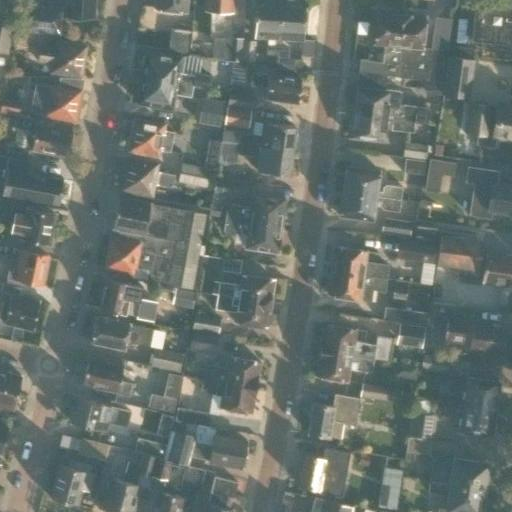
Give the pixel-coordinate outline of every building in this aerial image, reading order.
[(95,0),(66,0),(65,19),(80,20),(80,16),(94,17),(95,0)] [(154,0),(154,9),(185,13),(186,0),(154,0)] [(232,12),(235,13),(235,0),(233,0),(232,0),(204,0),(204,11),(211,11),(209,37),(230,38),(232,12)] [(511,0),(474,0),(470,41),(511,45),(511,0)] [(62,7),(28,5),(26,31),(60,34),(62,7)] [(277,67),(281,7),(255,5),(253,39),(273,40),(273,45),(266,44),(266,54),(277,55),(276,66),(277,67)] [(281,7),(277,67),(300,70),(301,58),(288,56),(289,46),(283,45),(283,41),(302,42),(305,9),(281,7)] [(397,51),(398,46),(401,15),(378,13),(374,44),(384,45),(382,62),(360,59),(358,72),(386,75),(397,77),(400,51),(397,51)] [(431,49),(422,49),(425,18),(401,15),(398,46),(397,51),(400,51),(397,77),(440,82),(446,25),(434,24),(431,49)] [(13,24),(0,21),(0,51),(8,53),(13,24)] [(169,50),(189,53),(192,30),(171,28),(169,50)] [(33,34),(19,33),(17,46),(31,47),(33,34)] [(87,45),(55,40),(54,47),(40,45),(38,61),(51,63),(50,73),(82,77),(87,45)] [(255,40),(243,40),(241,63),(253,63),(255,40)] [(303,40),(301,55),(312,56),(314,41),(303,40)] [(241,61),(242,42),(230,41),(229,58),(228,60),(241,61)] [(140,77),(191,87),(193,76),(177,73),(180,58),(145,52),(140,77)] [(469,98),(474,61),(449,57),(443,94),(469,98)] [(233,63),(230,83),(244,85),(246,65),(233,63)] [(297,104),(300,79),(274,76),(276,67),(253,64),(250,86),(267,88),(265,100),(297,104)] [(384,90),(386,75),(358,72),(353,112),(386,116),(386,119),(414,123),(416,107),(403,105),(402,111),(398,111),(400,92),(384,90)] [(210,75),(195,73),(193,86),(208,88),(210,75)] [(189,97),(191,87),(140,77),(135,103),(170,109),(173,94),(189,97)] [(424,97),(440,95),(439,82),(423,84),(424,97)] [(81,90),(45,83),(45,85),(35,83),(29,111),(75,120),(81,90)] [(255,94),(229,90),(227,105),(253,109),(255,94)] [(0,107),(0,110),(18,114),(21,101),(2,97),(0,107)] [(497,106),(496,112),(489,111),(489,107),(472,104),(467,131),(477,133),(475,145),(493,148),(495,135),(511,138),(511,106),(509,106),(508,107),(497,106)] [(225,124),(248,127),(250,109),(227,106),(225,124)] [(415,122),(427,123),(428,107),(417,106),(416,107),(415,122)] [(198,123),(219,126),(221,112),(201,109),(198,123)] [(413,132),(414,123),(386,119),(386,116),(353,112),(350,136),(383,141),(385,124),(391,124),(390,129),(413,132)] [(39,119),(15,115),(13,127),(28,129),(25,146),(7,143),(4,156),(30,160),(32,150),(70,156),(74,128),(38,122),(39,119)] [(161,149),(170,151),(173,131),(164,130),(165,123),(133,117),(127,151),(159,157),(161,149)] [(238,144),(291,152),(295,127),(262,123),(259,143),(254,142),(255,135),(239,133),(238,142),(238,144)] [(217,163),(219,148),(220,140),(208,139),(205,161),(217,163)] [(291,152),(238,144),(238,142),(220,140),(219,148),(217,163),(225,164),(236,161),(237,155),(252,157),(253,150),(258,151),(256,171),(288,175),(291,152)] [(403,156),(425,159),(427,144),(405,142),(403,156)] [(155,184),(173,187),(175,174),(158,171),(159,161),(126,156),(120,191),(153,197),(155,184)] [(0,157),(0,181),(4,183),(1,197),(58,207),(63,180),(35,175),(28,174),(30,162),(0,157)] [(425,161),(405,158),(403,172),(424,175),(425,161)] [(429,158),(427,172),(442,174),(453,176),(455,162),(429,158)] [(178,181),(206,187),(210,169),(182,163),(178,181)] [(343,191),(400,200),(402,188),(387,186),(382,188),(381,192),(377,192),(380,172),(346,167),(343,191)] [(488,210),(511,214),(511,185),(493,182),(495,172),(469,168),(466,187),(491,191),(488,210)] [(213,191),(243,196),(246,180),(215,176),(213,191)] [(399,212),(400,200),(343,191),(339,216),(373,221),(376,201),(380,201),(379,206),(383,209),(399,212)] [(281,225),(284,200),(252,195),(251,207),(227,204),(225,217),(281,225)] [(133,267),(132,273),(131,274),(190,288),(204,215),(119,197),(113,229),(120,230),(118,239),(138,243),(133,267)] [(22,240),(48,245),(54,216),(28,211),(26,217),(15,215),(12,232),(23,235),(22,240)] [(277,252),(281,225),(225,217),(222,231),(246,235),(245,248),(277,252)] [(411,222),(383,218),(381,233),(409,237),(411,222)] [(416,231),(436,234),(437,225),(418,222),(416,231)] [(434,243),(436,234),(416,231),(415,239),(434,243)] [(486,254),(486,255),(482,254),(484,242),(441,236),(436,265),(479,271),(481,259),(485,260),(482,282),(511,287),(511,256),(502,255),(502,257),(486,254)] [(138,243),(118,239),(112,237),(105,266),(132,273),(133,267),(138,243)] [(396,257),(434,263),(437,244),(398,238),(396,257)] [(335,246),(331,271),(386,279),(389,264),(365,261),(366,251),(335,246)] [(18,252),(17,258),(11,256),(6,281),(40,288),(46,258),(18,252)] [(200,267),(221,270),(223,258),(202,255),(200,267)] [(386,279),(331,271),(327,294),(359,299),(369,301),(369,300),(371,300),(373,290),(384,291),(386,279)] [(238,299),(269,303),(273,279),(242,274),(240,287),(234,286),(234,284),(219,281),(216,295),(232,297),(231,304),(237,306),(238,299)] [(154,317),(157,302),(140,298),(142,287),(105,279),(98,309),(136,316),(137,313),(154,317)] [(173,287),(159,284),(157,292),(171,295),(173,287)] [(405,299),(407,287),(394,285),(392,297),(405,299)] [(172,301),(192,305),(195,291),(175,287),(172,301)] [(265,326),(269,303),(238,299),(237,306),(231,304),(232,297),(216,295),(214,309),(236,312),(234,321),(265,326)] [(5,324),(32,330),(38,302),(11,296),(10,303),(3,302),(0,313),(0,320),(5,322),(5,324)] [(503,354),(507,327),(453,319),(455,305),(429,301),(426,325),(446,328),(444,340),(469,343),(469,348),(503,354)] [(427,312),(385,306),(383,318),(425,324),(427,312)] [(192,328),(218,332),(220,317),(195,313),(192,328)] [(161,348),(165,333),(98,317),(92,343),(124,350),(126,341),(150,347),(150,345),(161,348)] [(396,343),(421,347),(425,326),(399,322),(396,343)] [(319,350),(373,359),(376,345),(360,342),(358,350),(352,349),(355,330),(323,325),(319,350)] [(219,334),(192,329),(189,348),(215,352),(219,334)] [(151,365),(179,370),(182,353),(154,348),(151,365)] [(371,372),(373,359),(319,350),(315,374),(347,380),(350,361),(356,362),(355,369),(371,372)] [(421,369),(446,372),(448,357),(423,354),(421,369)] [(255,386),(259,361),(228,356),(226,367),(220,366),(204,363),(202,377),(255,386)] [(116,391),(128,394),(130,384),(119,381),(122,366),(87,358),(81,383),(116,391)] [(418,366),(396,362),(394,376),(415,379),(418,366)] [(0,371),(0,389),(17,395),(22,377),(0,371)] [(443,384),(457,386),(458,376),(444,374),(443,384)] [(250,413),(255,386),(202,377),(199,390),(221,394),(219,407),(250,413)] [(463,403),(495,407),(499,382),(467,377),(463,403)] [(402,389),(362,382),(360,396),(399,402),(402,389)] [(0,407),(13,411),(17,395),(0,389),(0,407)] [(173,412),(176,399),(163,396),(151,393),(148,406),(173,412)] [(331,407),(312,404),(307,433),(339,439),(341,424),(353,427),(359,399),(334,395),(331,407)] [(106,422),(126,427),(130,411),(76,398),(70,422),(104,430),(106,422)] [(491,435),(495,407),(463,403),(459,429),(491,435)] [(212,413),(183,408),(181,421),(210,425),(212,413)] [(437,415),(411,412),(408,435),(433,439),(437,415)] [(0,454),(1,455),(9,426),(0,423),(0,454)] [(166,459),(171,460),(186,465),(189,456),(208,460),(208,461),(240,468),(246,442),(214,435),(212,445),(194,441),(195,436),(175,431),(166,459)] [(166,444),(138,436),(134,449),(163,457),(166,444)] [(406,450),(415,452),(429,454),(431,440),(408,436),(406,450)] [(78,452),(105,460),(109,444),(82,437),(78,452)] [(298,484),(320,488),(319,492),(341,496),(350,452),(324,447),(322,458),(304,455),(298,484)] [(415,452),(406,450),(404,458),(414,460),(415,452)] [(139,465),(127,462),(122,482),(111,478),(102,510),(111,511),(130,511),(138,485),(135,485),(138,472),(150,475),(155,456),(142,452),(139,465)] [(179,511),(183,498),(171,495),(174,480),(166,478),(171,460),(166,459),(155,456),(150,475),(162,478),(152,511),(179,511)] [(429,481),(483,489),(486,465),(455,460),(451,480),(447,479),(448,474),(431,471),(429,481)] [(80,490),(88,492),(93,474),(58,465),(49,498),(76,505),(80,490)] [(224,509),(227,497),(233,498),(237,483),(214,476),(210,492),(209,492),(203,511),(231,511),(224,509)] [(478,511),(483,489),(429,481),(427,492),(445,494),(446,489),(450,489),(447,508),(438,507),(437,511),(478,511)] [(397,487),(381,485),(378,504),(394,507),(397,487)] [(336,511),(340,502),(314,496),(310,511),(336,511)] [(340,502),(336,511),(352,511),(354,506),(340,502)]
